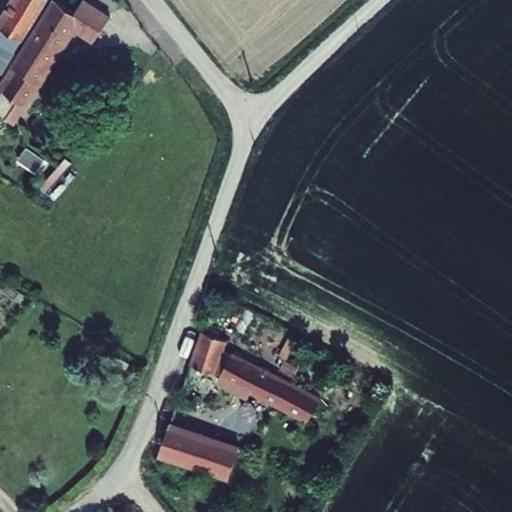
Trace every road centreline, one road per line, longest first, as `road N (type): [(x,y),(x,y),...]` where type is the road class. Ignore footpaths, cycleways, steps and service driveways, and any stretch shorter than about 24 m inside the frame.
road 1 (residential): [(151,0),(250,119),(146,426),(121,469),(76,511)]
road 2 (track): [(380,0),(250,119)]
